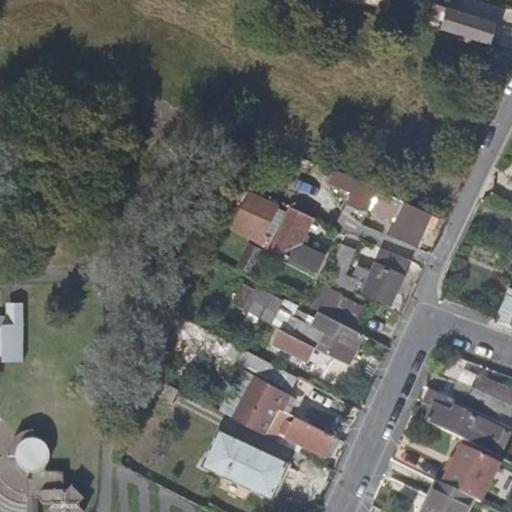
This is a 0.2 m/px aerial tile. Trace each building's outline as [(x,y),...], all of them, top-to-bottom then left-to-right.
[(418,0),(402,0),(401,3),(425,10),(423,15),(442,22),(441,28),(460,34),(459,38),(478,45),(480,41),(487,43),(493,24),(418,0)] [(393,198),(346,177),(340,190),(351,195),(352,201),(361,205),(360,199),(387,211),(393,198)] [(236,224),(263,236),(276,208),(249,195),(236,224)] [(431,217),(402,204),(398,212),(391,209),(387,217),(394,220),(389,232),(417,245),(431,217)] [(292,208),(272,252),(311,271),(319,253),(301,245),(314,219),(292,208)] [(347,277),(358,250),(343,244),(330,281),(343,287),(347,277)] [(382,248),(376,263),(404,276),(411,261),(382,248)] [(325,256),(319,253),(311,271),(317,274),(325,256)] [(404,276),(376,263),(371,272),(357,267),(354,274),(367,281),(363,292),(392,306),(404,276)] [(343,287),(354,293),(358,282),(347,277),(343,287)] [(500,317),(511,323),(511,290),(500,317)] [(263,292),(259,301),(283,314),(287,305),(263,292)] [(364,318),(369,308),(343,295),(338,305),(364,318)] [(9,314),(6,314),(6,321),(25,322),(25,301),(9,301),(9,314)] [(363,335),(318,311),(314,319),(296,309),(292,317),(298,320),(291,334),(309,344),(348,364),(363,335)] [(6,314),(0,314),(0,354),(3,354),(3,359),(25,360),(25,322),(6,321),(6,314)] [(309,344),(291,334),(289,334),(287,338),(306,349),(309,344)] [(287,338),(284,337),(280,344),(303,355),(306,349),(287,338)] [(238,346),(230,342),(224,355),(231,359),(238,346)] [(238,346),(231,359),(243,365),(245,361),(250,352),(240,347),(238,346)] [(250,352),(245,361),(269,374),(274,365),(250,352)] [(326,356),(318,375),(332,380),(339,362),(326,356)] [(274,365),(269,374),(267,377),(289,389),(296,377),(276,366),(274,365)] [(511,391),(509,390),(507,396),(476,381),(478,376),(464,370),(455,389),(469,395),(467,401),(495,414),(498,408),(511,414),(511,391)] [(253,376),(233,418),(247,425),(265,434),(272,421),(276,414),(280,408),(287,393),(269,384),(253,376)] [(507,396),(509,390),(481,377),(478,376),(476,381),(507,396)] [(180,390),(155,377),(147,396),(170,408),(180,390)] [(448,407),(454,408),(456,402),(429,390),(423,402),(434,407),(446,412),(448,407)] [(294,397),(287,393),(280,408),(285,411),(287,412),(294,397)] [(493,454),(504,432),(454,408),(451,414),(446,412),(434,407),(427,422),(493,454)] [(285,411),(280,408),(276,414),(281,416),(285,411)] [(327,456),(337,438),(296,417),(286,435),(327,456)] [(272,421),(265,434),(276,440),(282,427),(272,421)] [(226,429),(209,462),(285,501),(302,467),(226,429)] [(22,495),(32,496),(34,498),(39,501),(44,502),(44,507),(39,511),(40,511),(76,511),(74,510),(74,503),(78,500),(69,489),(65,489),(63,491),(59,491),(60,472),(43,471),(41,468),(45,464),(46,459),(47,454),(46,451),(44,446),(43,444),(39,441),(34,439),(32,438),(32,430),(26,430),(17,434),(13,438),(9,442),(6,449),(5,451),(14,453),(14,458),(16,462),(17,464),(18,465),(23,469),(26,470),(29,471),(29,476),(23,476),(22,495)] [(493,454),(497,457),(508,434),(504,432),(493,454)] [(448,470),(441,485),(468,498),(475,502),(482,505),(501,466),(463,447),(451,472),(448,470)] [(470,511),(475,502),(468,498),(441,485),(436,483),(422,511),(470,511)]
